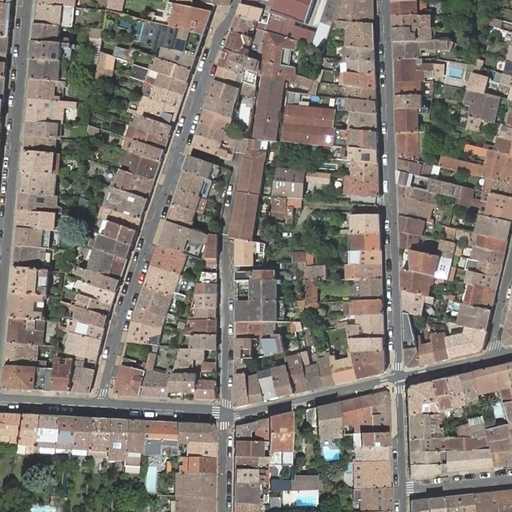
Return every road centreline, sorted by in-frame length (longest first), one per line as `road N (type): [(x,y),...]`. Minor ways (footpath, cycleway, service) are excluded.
road 1 (residential): [(237,0),(121,319),(102,406)]
road 2 (residential): [(396,380),(385,0)]
road 3 (residential): [(0,294),(24,0)]
road 4 (residential): [(226,414),(396,380)]
road 5 (residential): [(102,406),(226,414)]
